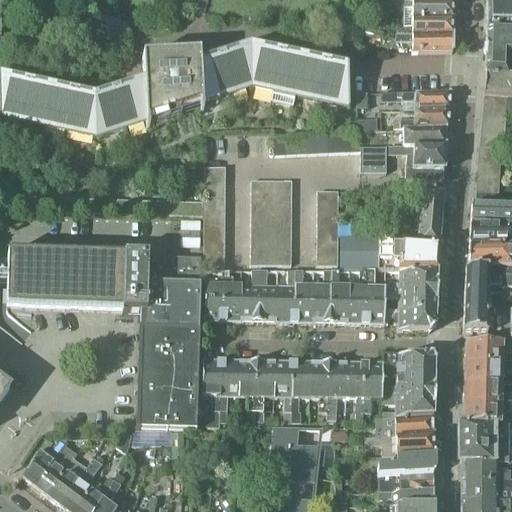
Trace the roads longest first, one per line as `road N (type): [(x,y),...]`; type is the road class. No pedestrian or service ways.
road 1 (residential): [(219,343),(452,346)]
road 2 (residential): [(458,191),(462,0)]
road 3 (residential): [(306,172),(240,169),(240,270)]
road 4 (residential): [(449,511),(452,346)]
road 5 (residential): [(452,346),(458,191)]
road 6 (residential): [(458,191),(354,189),(306,172)]
